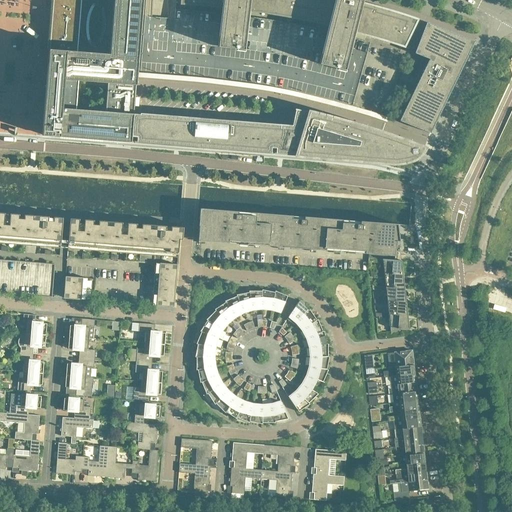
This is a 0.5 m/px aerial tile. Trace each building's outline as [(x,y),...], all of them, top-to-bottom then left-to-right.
[(132,137),(134,114),(137,72),(142,0),(52,0),(45,90),(42,135),(131,143),(132,137)] [(142,0),(137,72),(213,80),(276,87),(350,105),(393,119),(420,59),(388,46),(322,27),(254,14),(179,6),(179,0),(142,0)] [(246,33),(247,27),(249,11),(302,19),(328,26),(323,47),(319,64),(345,71),(349,53),(350,51),(354,32),(380,39),(393,43),(404,47),(418,19),(403,14),(376,6),(362,3),(362,0),(181,0),(181,4),(208,6),(222,8),(219,31),(217,47),(244,50),(246,33)] [(458,76),(475,41),(426,22),(424,28),(414,53),(429,59),(426,65),(425,64),(423,67),(425,67),(399,121),(430,133),(456,79),(458,79),(459,77),(459,76),(458,76)] [(415,159),(416,158),(418,157),(419,155),(421,154),(422,152),(423,151),(424,149),(424,148),(404,140),(397,137),(390,135),(383,133),(369,128),(359,125),(349,122),(337,119),(328,116),(328,117),(318,114),(309,112),(295,109),(294,110),(295,110),(292,125),(278,124),(276,148),(275,148),(275,153),(276,153),(276,154),(275,154),(275,153),(274,153),(274,154),(342,160),(390,163),(394,164),(397,163),(401,163),(405,162),(408,161),(412,160),(414,159),(415,159)] [(136,142),(134,141),(134,143),(272,154),(272,152),(271,152),(271,148),(275,148),(276,148),(278,124),(140,113),(140,114),(134,114),(132,137),(137,137),(136,142)] [(398,234),(397,225),(397,224),(200,208),(199,219),(198,219),(199,219),(198,226),(199,226),(199,230),(198,241),(199,242),(199,240),(369,254),(395,256),(395,251),(400,252),(399,241),(399,240),(398,235),(399,235),(399,234),(398,234)] [(0,240),(13,241),(15,214),(0,212),(0,240)] [(29,242),(31,215),(15,214),(13,241),(29,242)] [(44,244),(46,216),(31,215),(29,242),(44,244)] [(60,245),(63,218),(46,216),(44,244),(60,245)] [(84,247),(86,220),(70,218),(68,246),(84,247)] [(99,248),(102,221),(86,220),(84,247),(99,248)] [(115,249),(117,222),(102,221),(99,248),(115,249)] [(130,262),(133,223),(117,222),(115,249),(125,250),(124,261),(130,262)] [(145,263),(148,225),(133,223),(130,262),(145,263)] [(162,253),(164,226),(148,225),(145,263),(154,264),(155,253),(162,253)] [(178,254),(179,239),(182,240),(183,227),(182,227),(180,227),(164,226),(162,253),(178,254)] [(403,275),(401,261),(401,260),(373,258),(373,262),(383,263),(384,273),(403,275)] [(0,293),(52,297),(55,264),(0,259),(0,293)] [(174,307),(177,264),(155,263),(152,305),(174,307)] [(404,288),(403,275),(384,273),(375,272),(374,276),(384,277),(385,287),(404,288)] [(85,300),(87,278),(65,276),(64,298),(85,300)] [(406,302),(404,289),(404,288),(385,287),(376,286),(376,290),(386,291),(387,300),(406,302)] [(271,309),(275,292),(262,289),(262,291),(262,308),(271,309)] [(262,308),(262,291),(249,291),(249,292),(253,309),(262,308)] [(281,312),(288,296),(275,291),(275,292),(271,309),(281,312)] [(253,309),(249,292),(236,294),(237,296),(244,312),(253,309)] [(244,312),(237,296),(224,301),(225,302),(235,316),(244,312)] [(408,315),(406,302),(387,300),(378,299),(377,303),(387,304),(388,314),(408,315)] [(296,322),(309,310),(299,301),(289,316),(286,319),(294,325),(296,322)] [(235,316),(225,302),(214,309),(215,310),(228,322),(235,316)] [(317,320),(310,309),(309,310),(296,322),(302,330),(317,320)] [(228,322),(215,310),(206,319),(207,320),(222,330),(228,322)] [(409,329),(408,316),(408,315),(388,314),(379,313),(379,317),(389,318),(390,332),(400,330),(400,329),(409,329)] [(46,335),(47,323),(35,322),(36,315),(23,314),(23,322),(27,322),(26,333),(46,335)] [(89,338),(93,338),(94,319),(82,318),(81,326),(70,325),(69,337),(89,338)] [(323,331),(318,319),(317,320),(302,330),(307,338),(323,331)] [(376,330),(389,330),(389,319),(376,320),(376,330)] [(222,330),(207,320),(200,331),(201,332),(218,338),(222,330)] [(165,344),(165,333),(154,332),(155,324),(139,323),(138,331),(145,332),(145,343),(165,344)] [(327,344),(324,331),(323,331),(307,338),(309,347),(327,344)] [(215,347),(218,338),(201,332),(196,344),(197,344),(215,347)] [(45,347),(46,335),(26,333),(22,333),(21,338),(20,338),(20,339),(19,341),(19,342),(19,343),(19,344),(20,346),(21,346),(20,352),(33,353),(34,346),(45,347)] [(88,349),(89,338),(69,337),(68,348),(79,349),(79,357),(94,358),(95,350),(88,349)] [(152,363),(152,355),(164,356),(165,344),(145,343),(144,349),(137,349),(136,361),(139,362),(152,363)] [(328,356),(328,343),(327,344),(309,347),(310,357),(328,356)] [(214,357),(215,347),(197,344),(195,357),(196,357),(214,357)] [(395,366),(414,364),(412,351),(387,353),(389,367),(395,366)] [(0,352),(0,357),(0,362),(11,361),(11,352),(0,352)] [(43,373),(44,362),(32,361),(33,353),(20,352),(20,360),(24,361),(23,372),(43,373)] [(327,369),(329,356),(328,356),(310,357),(309,366),(327,369)] [(90,378),(91,366),(94,367),(94,358),(79,357),(78,364),(67,363),(66,375),(86,377),(90,378)] [(215,366),(214,357),(196,357),(196,370),(197,370),(215,366)] [(161,383),(162,371),(151,370),(152,363),(139,362),(138,374),(142,375),(142,381),(161,383)] [(390,376),(415,374),(414,364),(395,366),(389,367),(388,367),(388,371),(383,372),(384,377),(390,377),(390,376)] [(217,375),(215,366),(197,370),(200,383),(201,382),(217,375)] [(323,382),(328,370),(327,369),(309,366),(307,375),(323,382)] [(42,385),(43,373),(23,372),(22,378),(18,378),(18,386),(17,390),(17,391),(30,392),(31,384),(42,385)] [(415,380),(415,374),(390,376),(390,377),(391,385),(416,382),(415,380)] [(90,378),(86,377),(66,375),(65,387),(76,388),(76,395),(91,397),(93,378),(90,378)] [(207,393),(222,383),(217,375),(201,382),(206,394),(207,393)] [(317,393),(324,382),(323,382),(307,375),(302,383),(317,393)] [(161,394),(161,383),(142,381),(141,388),(134,387),(133,400),(149,401),(149,394),(161,394)] [(416,389),(416,382),(391,385),(392,394),(417,391),(416,389)] [(216,403),(228,391),(222,383),(207,393),(215,404),(216,403)] [(309,403),(318,394),(317,393),(302,383),(296,391),(309,403)] [(226,412),(235,397),(228,391),(216,403),(225,413),(226,412)] [(309,403),(296,391),(289,397),(298,412),(310,404),(309,403)] [(417,398),(417,391),(392,394),(393,403),(418,400),(417,398)] [(28,415),(28,414),(29,407),(40,408),(41,396),(17,394),(16,406),(10,405),(10,407),(9,413),(15,413),(15,414),(28,415)] [(378,405),(377,400),(376,396),(369,397),(370,406),(378,405)] [(237,418),(244,401),(235,397),(226,412),(236,419),(237,418)] [(90,420),(90,419),(91,407),(83,406),(84,399),(64,398),(63,410),(74,411),(74,418),(90,420)] [(400,411),(419,409),(418,400),(393,403),(394,407),(390,407),(390,413),(400,412),(400,411)] [(249,421),(253,404),(244,401),(237,418),(249,423),(249,421)] [(288,419),(281,401),(271,404),(275,421),(288,419)] [(134,423),(147,424),(147,416),(159,417),(160,405),(136,403),(135,415),(134,423)] [(262,423),(262,405),(253,404),(249,421),(262,424),(262,423)] [(275,421),(271,404),(262,405),(262,423),(275,423),(275,421)] [(419,416),(419,409),(400,411),(400,412),(401,415),(388,417),(389,421),(393,421),(420,418),(419,416)] [(40,415),(28,414),(28,415),(15,414),(15,413),(9,413),(0,412),(0,421),(24,423),(23,433),(15,432),(15,439),(23,439),(23,440),(31,440),(32,433),(38,434),(40,415)] [(93,420),(90,419),(90,420),(74,418),(62,417),(61,436),(71,437),(71,443),(75,444),(77,427),(93,429),(93,428),(93,421),(93,420)] [(394,430),(421,427),(420,418),(393,421),(394,430)] [(157,443),(158,425),(147,424),(134,423),(127,422),(127,431),(143,433),(142,442),(138,442),(137,448),(141,449),(149,450),(150,450),(151,443),(157,443)] [(395,439),(422,436),(421,427),(394,430),(395,438),(395,439)] [(402,447),(423,445),(422,436),(395,439),(395,438),(394,438),(395,448),(402,447)] [(211,459),(212,441),(181,438),(181,447),(197,449),(195,464),(195,465),(208,466),(209,459),(211,459)] [(37,472),(40,441),(31,440),(30,451),(15,450),(15,455),(13,455),(13,459),(12,467),(19,468),(19,470),(37,472)] [(81,472),(82,469),(83,456),(76,456),(76,460),(66,459),(67,443),(58,442),(56,473),(74,475),(75,471),(81,472)] [(263,454),(264,445),(233,442),(232,461),(234,461),(233,468),(246,469),(247,453),(263,454)] [(106,477),(108,446),(100,445),(98,461),(89,461),(89,457),(83,456),(82,469),(88,470),(88,476),(106,477)] [(293,466),(294,447),(264,445),(263,454),(279,455),(277,471),(290,472),(291,466),(293,466)] [(424,451),(423,445),(402,447),(403,452),(399,453),(399,456),(424,454),(424,451)] [(124,479),(125,468),(132,469),(132,464),(116,463),(117,447),(108,446),(106,477),(124,479)] [(345,460),(346,451),(315,449),(314,468),(316,468),(315,474),(328,475),(329,459),(345,460)] [(382,449),(374,450),(375,459),(383,458),(382,449)] [(156,481),(158,450),(150,450),(149,450),(148,465),(139,465),(139,461),(132,460),(132,464),(132,469),(131,473),(138,474),(137,480),(156,481)] [(0,468),(6,469),(6,459),(13,459),(13,455),(0,453),(0,468)] [(399,456),(400,465),(406,464),(425,462),(424,454),(399,456)] [(396,475),(426,471),(425,462),(406,464),(406,469),(401,470),(401,469),(395,470),(396,475)] [(209,484),(210,466),(208,466),(195,465),(195,464),(179,463),(179,472),(195,473),(193,490),(206,491),(207,484),(209,484)] [(262,470),(246,469),(233,468),(231,467),(230,486),(232,486),(231,493),(244,494),(245,477),(261,479),(262,470)] [(291,491),(292,472),(290,472),(277,471),(262,470),(261,479),(277,480),(275,497),(288,498),(289,491),(291,491)] [(427,478),(426,471),(396,475),(396,479),(389,480),(390,484),(397,483),(397,484),(427,480),(427,478)] [(343,485),(344,476),(328,475),(315,474),(313,474),(312,492),(314,493),(313,500),(326,501),(327,484),(343,485)] [(408,492),(428,489),(427,480),(397,484),(392,485),(394,501),(409,500),(408,492)]
